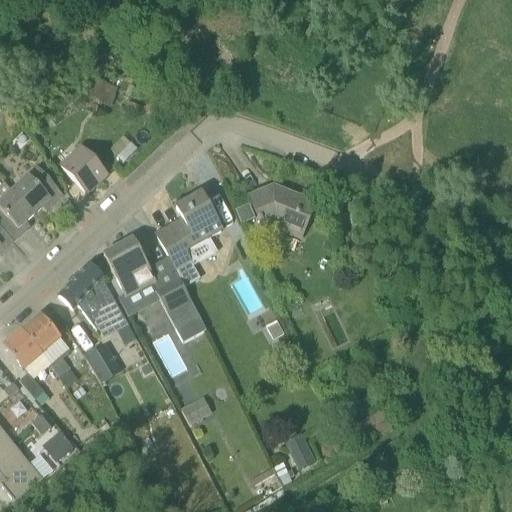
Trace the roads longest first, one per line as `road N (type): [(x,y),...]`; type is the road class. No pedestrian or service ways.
road 1 (residential): [(0,318),(218,122)]
road 2 (residential): [(419,207),(345,160),(218,122)]
